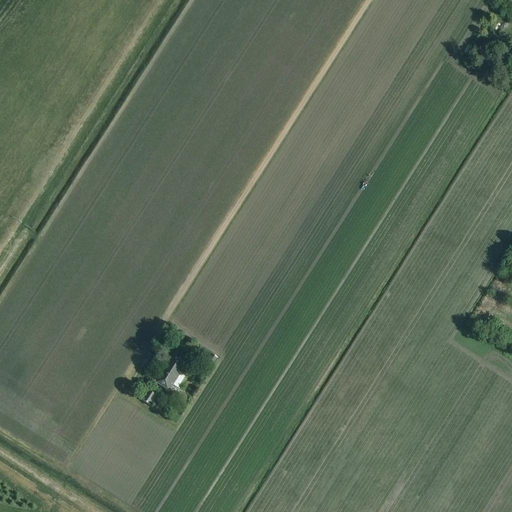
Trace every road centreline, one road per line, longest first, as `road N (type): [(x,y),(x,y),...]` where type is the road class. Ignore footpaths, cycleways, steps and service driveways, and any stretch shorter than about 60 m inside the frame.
road 1 (track): [(173,0),(0,273),(0,452),(94,511)]
road 2 (track): [(368,0),(161,327)]
